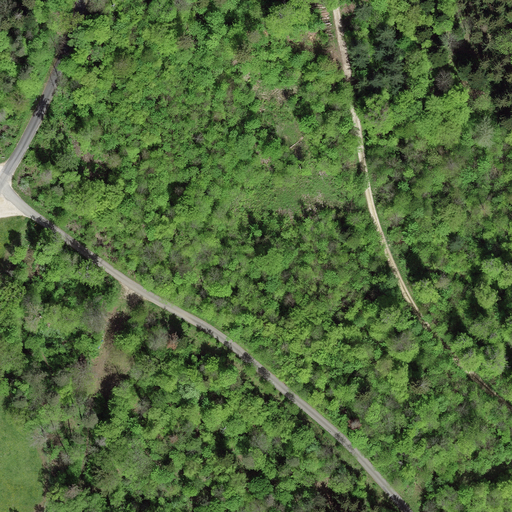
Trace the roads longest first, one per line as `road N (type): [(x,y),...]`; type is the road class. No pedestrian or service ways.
road 1 (residential): [(408,511),(289,392),(89,261),(0,185)]
road 2 (track): [(335,0),(379,232),(417,310),(511,408)]
road 3 (track): [(66,511),(86,463),(100,364),(141,295)]
road 4 (residential): [(80,0),(66,51),(0,185)]
